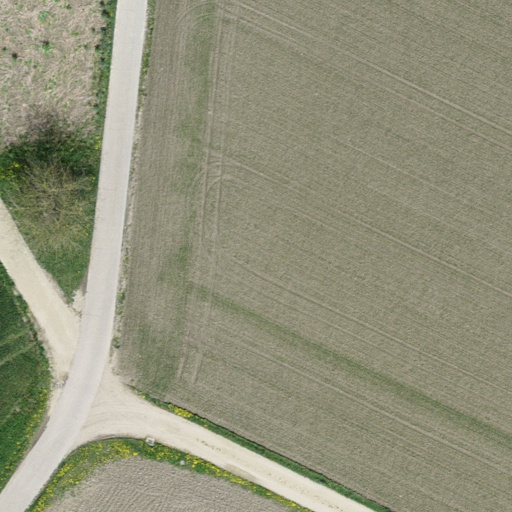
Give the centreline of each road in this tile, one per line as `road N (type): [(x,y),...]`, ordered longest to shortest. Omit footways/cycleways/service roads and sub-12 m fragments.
road 1 (unclassified): [(7,511),(66,417),(87,363),(113,223),(137,0)]
road 2 (track): [(335,511),(78,391)]
road 3 (track): [(87,363),(0,231)]
